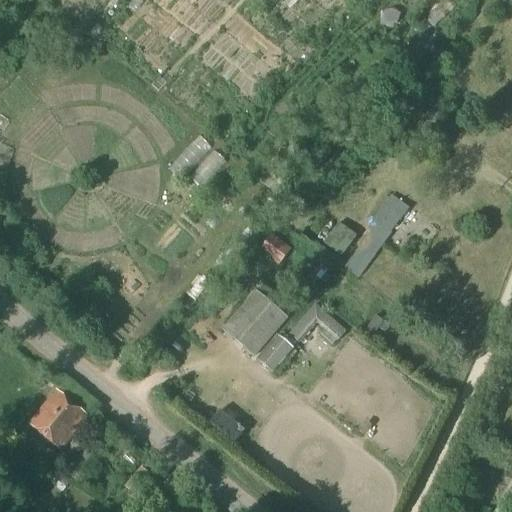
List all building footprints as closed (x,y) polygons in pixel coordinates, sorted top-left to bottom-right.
[(181,122),(171,133),(193,153),(203,142),(181,122)] [(357,281),(406,207),(391,198),(372,223),(376,226),(343,270),(357,281)] [(340,258),(355,238),(337,225),(322,245),(340,258)] [(271,236),(258,252),(278,268),(291,251),(271,236)] [(225,306),(213,295),(202,306),(214,317),(225,306)] [(257,296),(223,336),(238,349),(252,360),(286,320),(279,314),(274,310),(257,296)] [(344,333),(315,307),(288,337),(298,345),(316,325),(336,343),(344,333)] [(374,318),(366,332),(373,337),(382,323),(374,318)] [(278,338),(255,362),(255,363),(271,377),(292,352),(278,338)] [(58,452),(86,419),(55,393),(28,427),(58,452)] [(141,486),(132,478),(124,488),(133,496),(141,486)]
